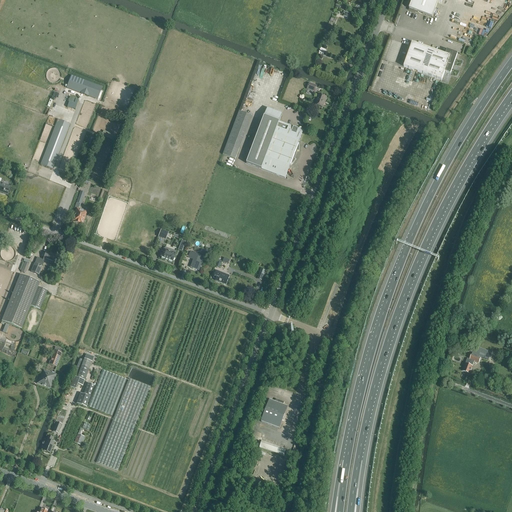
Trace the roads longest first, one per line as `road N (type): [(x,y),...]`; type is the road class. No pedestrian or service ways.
road 1 (motorway): [(511,61),(447,164),(404,253),(379,319),(347,459)]
road 2 (motorway): [(358,459),(382,357),(418,257),(511,97)]
road 3 (unclassified): [(271,314),(388,0)]
road 4 (unclassified): [(0,211),(271,314)]
road 5 (unclassified): [(195,511),(271,314)]
road 6 (unknown): [(290,185),(239,162),(259,107),(294,116)]
road 7 (unclassified): [(271,314),(320,333),(347,258)]
